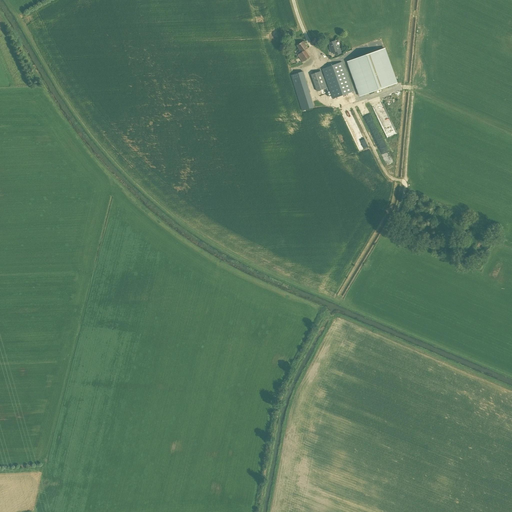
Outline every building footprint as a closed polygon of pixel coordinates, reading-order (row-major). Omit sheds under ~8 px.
[(337,46),(335,41),(329,43),(331,49),(330,49),(332,53),(335,52),(336,55),(341,53),(338,46),(337,46)] [(303,62),(310,57),(305,50),(308,48),(303,42),(297,46),(302,53),(301,53),(298,55),(303,62)] [(360,96),(398,83),(385,48),(347,62),(360,96)] [(332,99),(353,92),(342,62),(322,69),(332,99)] [(302,111),(314,107),(310,93),(310,92),(303,71),(290,75),(302,111)] [(317,92),(327,88),(321,71),(311,75),(317,92)] [(368,125),(373,124),(369,111),(364,112),(368,125)] [(357,141),(361,151),(369,147),(365,138),(357,141)] [(384,148),(384,151),(386,150),(383,140),(377,142),(379,149),(384,148)]
